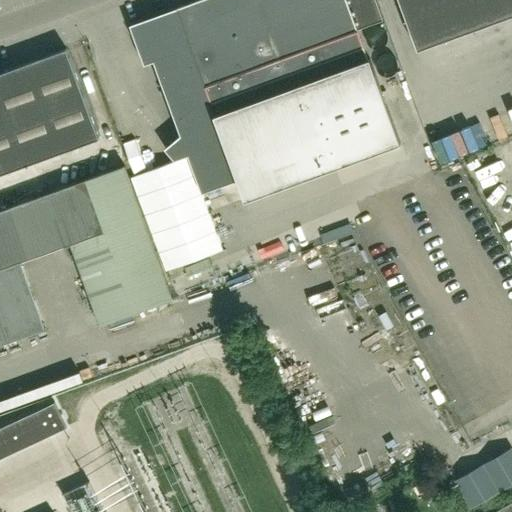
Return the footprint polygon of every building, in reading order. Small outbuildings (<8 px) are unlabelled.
[(198,0),(177,8),(131,25),(146,64),(154,61),(181,135),(165,149),(175,160),(188,155),(229,268),(419,198),(346,0),(198,0)] [(511,15),(511,0),(399,0),(418,49),(511,15)] [(99,138),(67,49),(0,72),(0,98),(24,165),(99,138)] [(0,174),(24,165),(0,98),(0,174)] [(0,344),(45,329),(21,262),(71,244),(100,325),(173,299),(125,165),(0,210),(0,344)] [(396,254),(417,245),(414,237),(392,246),(396,254)] [(56,402),(0,427),(0,458),(67,427),(56,402)] [(511,511),(511,502),(494,511),(511,511)]
